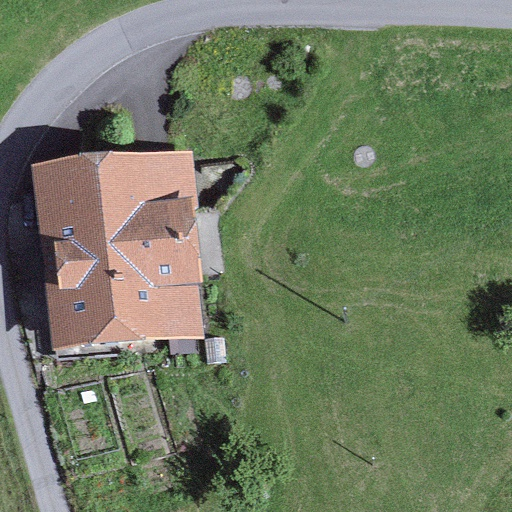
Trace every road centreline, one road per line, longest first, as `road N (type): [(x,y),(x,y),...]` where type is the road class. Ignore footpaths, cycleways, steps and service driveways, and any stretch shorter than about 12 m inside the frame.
road 1 (unclassified): [(0,172),(58,84),(97,51),(174,16),(264,6),(511,14)]
road 2 (unclassified): [(56,511),(0,308)]
